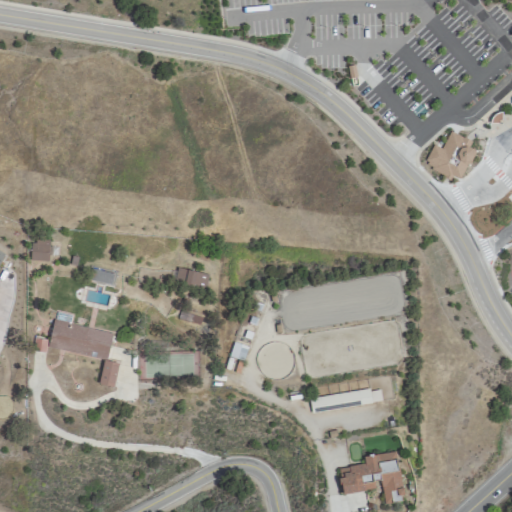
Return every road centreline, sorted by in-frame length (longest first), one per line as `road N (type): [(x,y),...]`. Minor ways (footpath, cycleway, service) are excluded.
road 1 (residential): [(0,14),(228,53),(281,70),(346,116),(440,211)]
road 2 (residential): [(132,511),(230,465),(263,476),(275,511)]
road 3 (residential): [(440,211),(511,339)]
